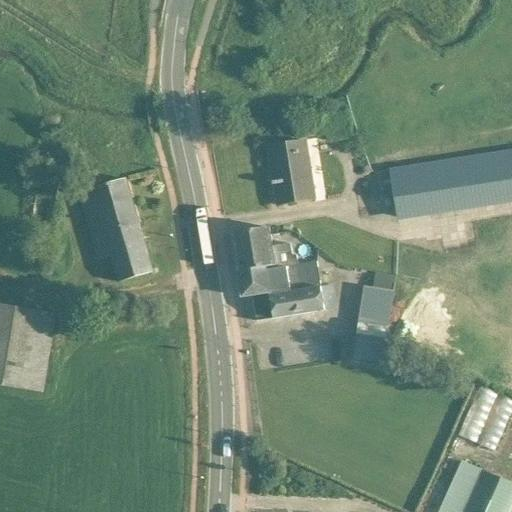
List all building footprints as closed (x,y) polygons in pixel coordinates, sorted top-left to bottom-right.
[(274,206),(314,200),(304,139),(265,146),(274,206)] [(511,204),(511,146),(379,167),(388,223),(511,204)] [(111,284),(152,272),(125,177),(83,189),(111,284)] [(333,233),(332,220),(293,222),(293,235),(333,233)] [(267,316),(338,307),(335,282),(319,284),(316,262),(300,264),(297,241),(269,244),(267,225),(227,231),(236,296),(264,292),(267,316)] [(383,358),(393,286),(366,283),(356,355),(383,358)] [(0,384),(42,394),(61,309),(0,294),(0,384)] [(112,334),(130,339),(135,322),(117,317),(112,334)] [(127,350),(126,382),(150,382),(150,350),(127,350)] [(511,472),(473,454),(447,509),(453,511),(500,511),(511,486),(511,472)]
